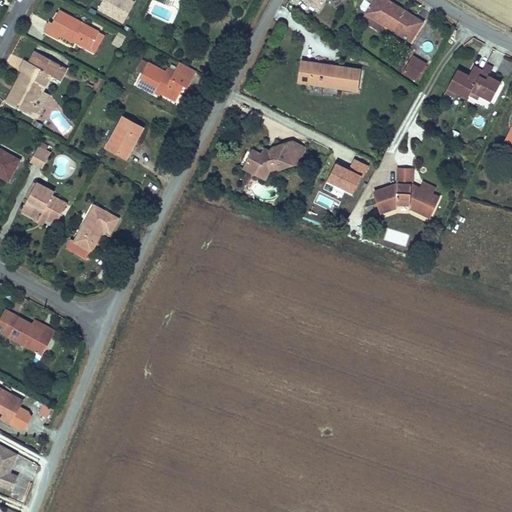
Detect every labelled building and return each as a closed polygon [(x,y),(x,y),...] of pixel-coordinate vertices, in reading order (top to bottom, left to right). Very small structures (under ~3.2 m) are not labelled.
[(133,0),(104,0),(99,9),(124,23),(136,2),(133,0)] [(306,0),(306,2),(320,8),(324,0),(306,0)] [(367,16),(376,0),(370,0),(370,1),(369,1),(362,12),(363,14),(367,16)] [(376,0),(367,16),(388,28),(411,42),(423,22),(386,0),(376,0)] [(65,29),(71,18),(65,14),(58,26),(65,29)] [(388,28),(367,16),(363,23),(384,35),(388,28)] [(102,34),(71,18),(65,29),(61,37),(76,45),(79,40),(94,48),(102,34)] [(119,31),(111,42),(119,47),(126,36),(119,31)] [(79,40),(76,45),(91,53),(94,48),(79,40)] [(36,53),(30,64),(33,66),(39,55),(36,53)] [(42,107),(36,104),(51,76),(60,81),(66,69),(39,55),(33,66),(30,64),(26,62),(20,72),(21,73),(26,75),(10,105),(36,118),(42,107)] [(419,80),(429,63),(414,55),(405,72),(419,80)] [(303,60),(300,82),(361,91),(364,68),(303,60)] [(150,63),(140,84),(158,93),(160,89),(179,99),(186,85),(190,87),(199,70),(182,61),(178,70),(175,76),(167,72),(150,63)] [(489,62),(485,69),(476,64),(472,73),(461,67),(452,85),(471,96),(472,93),(475,88),(482,92),(493,98),(502,81),(491,75),(495,66),(489,62)] [(175,76),(178,70),(170,66),(167,72),(175,76)] [(6,103),(10,105),(26,75),(21,73),(6,103)] [(482,92),(475,88),(472,93),(479,97),(482,92)] [(125,115),(108,146),(129,159),(139,141),(137,140),(145,126),(125,115)] [(296,140),(294,141),(301,159),(308,146),(296,140)] [(254,149),(249,158),(257,175),(266,179),(272,169),(277,168),(279,170),(299,163),(301,159),(294,141),(272,147),(270,151),(262,153),(254,149)] [(39,149),(32,162),(45,169),(52,156),(39,149)] [(0,150),(0,177),(9,182),(20,161),(0,150)] [(257,175),(249,158),(244,168),(257,175)] [(349,171),(336,165),(328,182),(336,186),(334,189),(344,193),(345,190),(352,194),(360,177),(362,178),(368,165),(355,159),(349,171)] [(400,184),(373,194),(382,214),(400,207),(399,205),(410,205),(409,209),(421,214),(426,205),(435,209),(440,198),(433,195),(428,192),(426,198),(415,192),(418,187),(413,185),(416,170),(402,168),(400,184)] [(428,192),(433,195),(437,187),(426,182),(423,190),(428,192)] [(39,185),(23,213),(41,223),(45,217),(59,225),(69,207),(54,198),(56,194),(39,185)] [(418,187),(415,192),(426,198),(428,192),(423,190),(418,187)] [(426,205),(421,214),(430,218),(435,209),(426,205)] [(75,242),(68,252),(89,265),(110,234),(111,234),(120,221),(101,208),(78,244),(75,242)] [(11,313),(2,331),(41,352),(51,334),(30,324),(11,313)] [(30,324),(51,334),(54,328),(34,317),(30,324)] [(0,407),(11,413),(19,397),(0,386),(0,407)] [(49,416),(51,405),(41,404),(40,415),(49,416)] [(0,415),(7,419),(11,413),(0,407),(0,415)] [(10,470),(16,455),(0,446),(0,484),(11,490),(17,476),(9,472),(6,471),(7,469),(10,470)]
